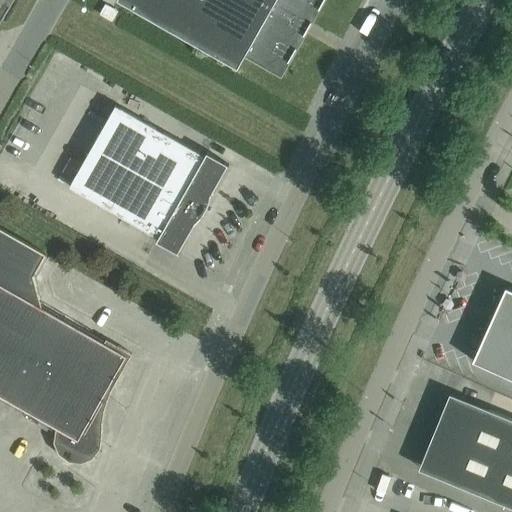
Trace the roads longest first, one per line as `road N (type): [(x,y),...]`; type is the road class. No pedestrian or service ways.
road 1 (secondary): [(248,511),(374,207),(485,0)]
road 2 (unclassified): [(329,511),(366,412),(511,113)]
road 3 (unclassified): [(215,371),(273,221),(398,0)]
road 4 (unclassified): [(100,511),(163,348)]
road 5 (unclassified): [(159,511),(215,371)]
road 6 (unclassified): [(163,348),(56,287)]
